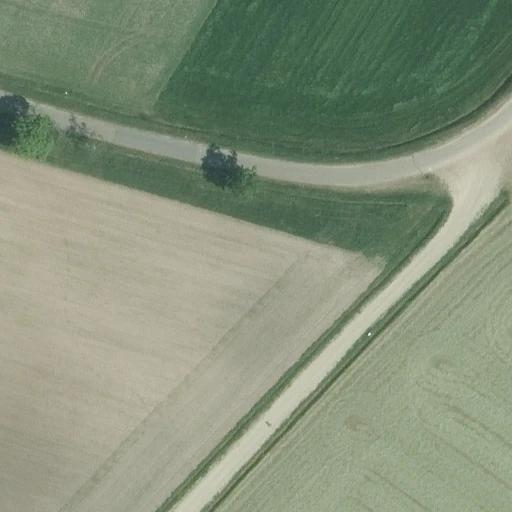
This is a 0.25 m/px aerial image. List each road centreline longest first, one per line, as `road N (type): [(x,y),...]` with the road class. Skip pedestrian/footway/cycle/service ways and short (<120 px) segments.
road 1 (unclassified): [(511,115),(434,168),(330,182),(0,104)]
road 2 (track): [(434,168),(471,209),(186,511)]
